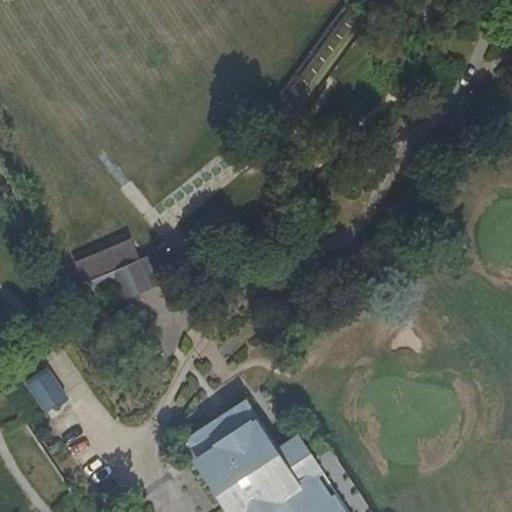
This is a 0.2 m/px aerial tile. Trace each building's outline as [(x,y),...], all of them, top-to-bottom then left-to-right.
[(100,312),(159,288),(138,238),(79,262),(100,312)] [(30,383),(47,414),(70,402),(53,370),(30,383)] [(286,457),(248,399),(189,438),(228,497),(237,511),(246,505),(250,511),(338,511),(308,465),(296,473),(286,457)] [(362,511),(315,439),(298,450),(308,465),(338,511),(362,511)] [(298,450),(286,457),(296,473),(308,465),(298,450)] [(250,511),(246,505),(237,511),(228,497),(222,501),(229,511),(250,511)]
